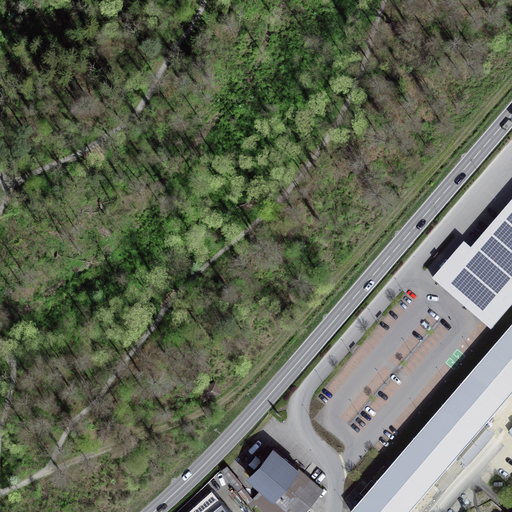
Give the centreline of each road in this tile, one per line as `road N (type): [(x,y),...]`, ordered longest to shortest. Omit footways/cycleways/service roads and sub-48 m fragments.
road 1 (track): [(0,492),(202,413),(238,387),(511,76)]
road 2 (primary): [(155,511),(283,380),(511,113)]
road 3 (track): [(0,177),(28,175),(123,126),(205,0)]
